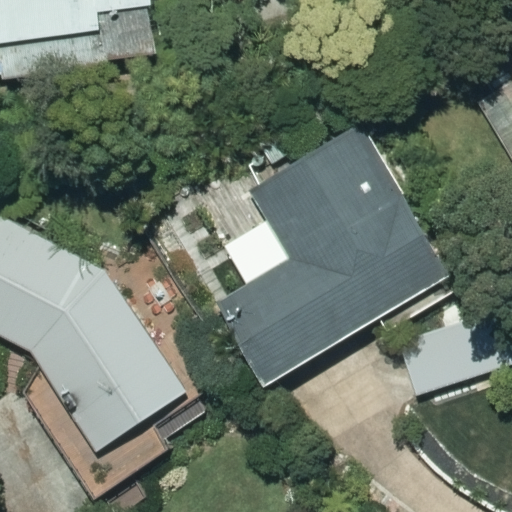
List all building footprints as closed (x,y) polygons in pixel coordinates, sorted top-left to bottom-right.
[(0,0),(0,6),(9,67),(166,43),(160,0),(0,0)] [(295,0),(291,0),(279,63),(352,78),(365,14),(295,0)] [(511,75),(480,95),(511,147),(511,75)] [(220,296),(267,377),(452,266),(362,116),(252,182),(293,251),(220,296)] [(0,324),(33,343),(102,445),(191,384),(110,266),(4,209),(0,217),(0,324)] [(405,335),(422,387),(511,357),(511,343),(499,304),(405,335)]
